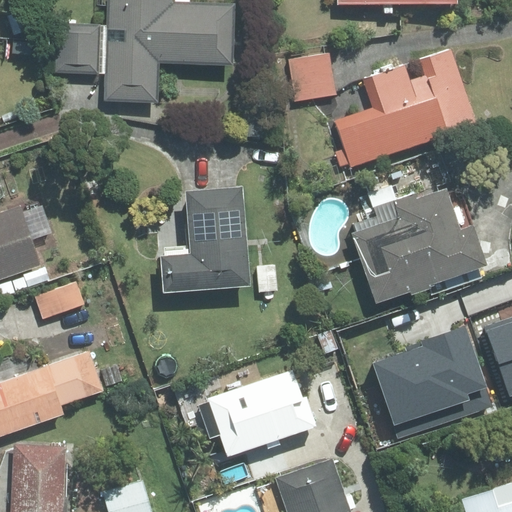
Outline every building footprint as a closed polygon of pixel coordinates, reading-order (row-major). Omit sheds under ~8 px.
[(110,0),(109,25),(58,22),(55,70),(105,73),(104,99),(158,102),(161,62),(233,67),(237,4),(190,1),(189,0),(110,0)] [(338,0),(338,3),(384,3),(384,12),(394,13),(394,3),(458,4),(458,0),(338,0)] [(409,62),(364,76),(373,106),(335,119),(344,148),(334,151),(340,168),(349,165),(350,168),(480,126),(454,45),(417,57),(422,73),(413,76),(409,62)] [(330,52),(289,59),(296,100),(337,93),(330,52)] [(473,222),(458,183),(419,198),(415,189),(372,206),(375,213),(350,223),(381,303),(412,292),(413,296),(434,288),(490,267),(473,222)] [(250,184),(187,185),(188,246),(161,246),(161,291),(251,290),(250,184)] [(0,212),(0,277),(38,265),(29,238),(50,231),(40,200),(0,212)] [(279,265),(257,265),(258,292),(279,292),(279,265)] [(90,302),(78,276),(32,297),(44,323),(90,302)] [(511,329),(474,343),(495,402),(511,395),(511,329)] [(5,385),(0,380),(0,438),(67,414),(63,404),(108,388),(95,352),(5,385)] [(320,424),(292,365),(203,397),(225,459),(320,424)] [(66,511),(69,444),(16,442),(13,507),(0,511),(66,511)] [(278,477),(290,511),(354,511),(335,457),(278,477)] [(153,511),(140,467),(97,480),(106,511),(153,511)] [(511,511),(511,478),(459,495),(464,511),(511,511)]
